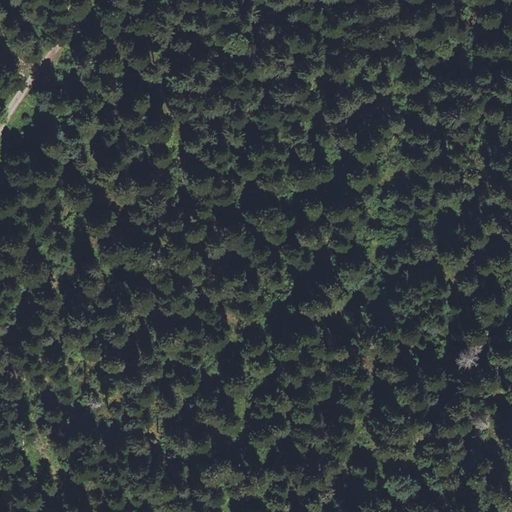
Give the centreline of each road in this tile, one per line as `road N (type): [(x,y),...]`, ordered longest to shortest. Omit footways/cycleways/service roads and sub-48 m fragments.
road 1 (track): [(395,511),(429,421),(511,312)]
road 2 (unclassified): [(85,0),(0,126)]
